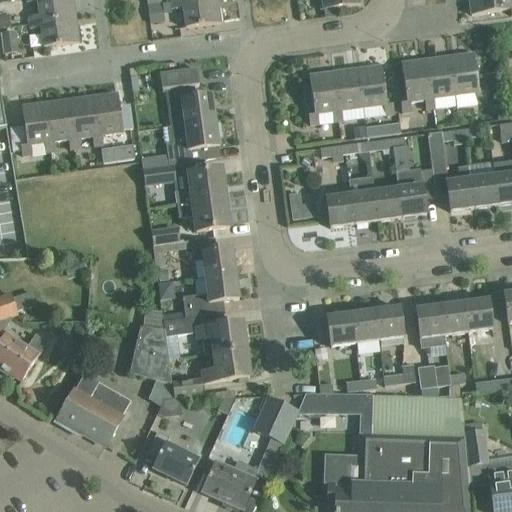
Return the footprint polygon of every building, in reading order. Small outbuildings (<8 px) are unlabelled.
[(24,0),(25,1),(26,4),(37,3),(38,16),(39,23),(75,18),(72,0),(24,0)] [(160,0),(146,0),(148,10),(161,8),(160,0)] [(180,0),(169,0),(170,5),(171,11),(182,9),(184,30),(221,25),(217,0),(205,0),(181,3),(180,0)] [(321,0),(323,10),(320,11),(320,12),(360,6),(359,0),(321,0)] [(468,0),(471,17),(510,12),(511,18),(511,17),(511,8),(510,9),(509,5),(508,0),(468,0)] [(161,8),(148,10),(150,25),(164,23),(161,8)] [(9,16),(0,16),(0,30),(11,29),(11,27),(10,22),(9,16)] [(38,16),(27,17),(28,24),(29,29),(41,28),(43,49),(79,44),(75,18),(39,23),(38,16)] [(14,34),(2,36),(5,56),(17,54),(14,34)] [(474,56),(449,59),(455,98),(475,96),(476,105),(486,104),(485,94),(479,95),(476,76),(474,56)] [(449,59),(425,62),(432,111),(435,111),(433,101),(455,98),(449,59)] [(406,104),(400,105),(401,115),(410,113),(409,104),(424,102),(425,112),(432,111),(425,62),(401,65),(406,104)] [(381,68),(357,71),(362,110),(382,108),(383,117),(393,116),(392,106),(387,107),(384,88),(381,68)] [(196,71),(160,76),(161,93),(164,93),(170,130),(215,124),(211,97),(196,99),(194,88),(199,88),(196,71)] [(357,71),(333,74),(340,123),(342,123),(341,113),(362,110),(357,71)] [(314,117),(308,118),(310,127),(318,126),(317,117),(331,115),(332,124),(340,123),(333,74),(309,78),(314,117)] [(137,79),(130,80),(130,82),(131,91),(132,94),(139,93),(137,79)] [(99,137),(92,138),(93,149),(100,148),(102,148),(101,138),(103,138),(123,135),(118,96),(94,99),(99,137)] [(75,141),(68,142),(69,152),(76,151),(78,151),(77,140),(92,138),(99,137),(94,99),(70,102),(75,141)] [(51,145),(44,146),(45,156),(52,155),(55,154),(54,144),(68,142),(75,141),(70,102),(45,105),(51,145)] [(24,129),(10,130),(13,153),(21,152),(22,159),(31,158),(30,147),(44,146),(51,145),(45,105),(21,109),(24,129)] [(511,107),(496,109),(498,122),(511,120),(511,107)] [(167,159),(152,161),(154,172),(172,170),(185,168),(204,165),(202,151),(218,149),(215,124),(170,130),(167,130),(169,147),(166,147),(167,159)] [(400,125),(391,127),(392,136),(402,135),(400,125)] [(511,130),(511,125),(499,127),(501,145),(511,143),(511,130)] [(375,129),(367,130),(368,140),(376,139),(375,129)] [(477,129),(464,131),(465,141),(478,140),(477,129)] [(430,139),(427,140),(431,168),(445,166),(442,144),(452,143),(453,148),(466,146),(465,141),(464,131),(429,136),(430,139)] [(403,140),(391,141),(392,151),(404,150),(403,140)] [(391,141),(367,144),(368,154),(392,151),(391,141)] [(367,144),(342,148),(343,157),(368,154),(367,144)] [(134,146),(120,148),(122,163),(136,162),(134,146)] [(342,148),(319,151),(321,160),(332,158),(343,157),(342,148)] [(445,166),(431,168),(431,170),(435,199),(448,197),(448,198),(450,214),(474,211),(468,168),(458,171),(460,182),(447,184),(445,166)] [(471,180),(468,168),(474,211),(498,207),(494,177),(471,180)] [(154,172),(143,174),(145,189),(173,186),(174,185),(173,181),(172,170),(154,172)] [(420,172),(396,175),(398,190),(402,220),(426,217),(424,201),(435,199),(431,170),(420,172)] [(189,192),(174,194),(176,207),(225,200),(221,171),(201,174),(187,176),(189,192)] [(511,174),(494,177),(498,207),(511,205),(511,174)] [(368,180),(348,183),(350,197),(354,227),(378,224),(374,194),(372,179),(368,180)] [(398,190),(374,194),(378,224),(402,220),(398,190)] [(350,197),(326,200),(330,230),(354,227),(350,197)] [(225,200),(176,207),(178,220),(193,218),(195,234),(209,232),(229,230),(225,200)] [(180,230),(151,235),(153,249),(182,244),(180,230)] [(182,244),(153,249),(154,256),(164,254),(192,250),(194,264),(196,280),(206,279),(235,275),(232,250),(216,252),(214,240),(195,243),(191,243),(182,244)] [(251,301),(244,247),(233,249),(241,302),(251,301)] [(82,260),(63,266),(69,282),(88,275),(82,260)] [(198,297),(182,299),(184,314),(184,321),(190,320),(225,315),(223,304),(239,301),(235,275),(206,279),(208,295),(198,297)] [(173,284),(158,286),(160,303),(175,300),(173,284)] [(75,303),(75,305),(86,305),(87,287),(75,286),(75,293),(75,303)] [(30,294),(12,300),(16,313),(34,307),(30,294)] [(511,294),(503,296),(506,315),(507,326),(511,324),(511,294)] [(11,296),(0,299),(0,321),(13,317),(17,315),(16,313),(12,300),(11,296)] [(488,302),(464,305),(468,335),(492,332),(491,321),(488,302)] [(464,305),(440,308),(444,337),(445,348),(446,348),(445,338),(452,337),(468,335),(464,305)] [(440,308),(416,311),(418,331),(419,337),(420,341),(421,351),(445,348),(444,337),(440,308)] [(399,309),(375,313),(378,337),(379,343),(403,340),(402,329),(399,309)] [(375,313),(351,316),(353,337),(355,346),(379,343),(378,337),(375,313)] [(351,316),(326,319),(329,337),(330,349),(350,346),(355,346),(353,337),(351,316)] [(0,321),(0,336),(13,317),(0,321)] [(184,321),(163,323),(165,339),(174,338),(182,337),(192,335),(190,320),(184,321)] [(222,327),(196,330),(197,342),(202,341),(204,357),(213,356),(245,352),(242,324),(222,327)] [(135,350),(129,375),(155,383),(156,383),(172,387),(171,385),(168,361),(165,339),(164,332),(140,329),(135,350)] [(0,342),(0,370),(21,384),(47,344),(36,337),(28,349),(6,334),(4,337),(0,342)] [(215,371),(202,373),(203,384),(203,386),(229,382),(249,380),(245,352),(213,356),(215,371)] [(333,364),(316,366),(320,394),(336,392),(333,364)] [(434,368),(417,370),(420,392),(451,388),(451,387),(449,378),(449,377),(435,379),(434,369),(434,368)] [(57,421),(55,425),(79,438),(81,435),(105,449),(106,448),(115,431),(123,419),(121,418),(129,404),(114,395),(106,409),(90,400),(98,386),(99,386),(99,385),(98,384),(95,383),(84,377),(84,376),(75,392),(74,391),(67,404),(57,421)] [(464,376),(449,378),(451,387),(461,386),(466,386),(464,376)] [(403,379),(383,381),(384,391),(404,389),(403,379)] [(511,380),(494,383),(475,386),(476,395),(507,392),(511,391),(511,380)] [(181,383),(171,385),(172,387),(173,400),(201,396),(200,385),(199,381),(181,383)] [(370,382),(361,383),(362,393),(377,392),(376,381),(370,382)] [(361,383),(346,385),(347,395),(362,393),(361,383)] [(298,413),(297,416),(361,416),(360,443),(360,460),(326,459),(326,463),(326,485),(330,485),(330,489),(328,489),(327,509),(335,509),(334,511),(380,511),(382,433),(371,433),(371,399),(371,396),(305,396),(298,413)] [(371,399),(371,433),(382,433),(380,511),(470,511),(464,436),(463,426),(461,401),(371,399)] [(222,401),(218,412),(227,416),(234,400),(222,401)] [(267,400),(253,433),(271,441),(284,447),(297,416),(298,413),(267,400)] [(217,412),(208,431),(209,432),(218,436),(227,416),(218,412),(217,412)] [(481,423),(467,425),(473,466),(486,464),(481,423)] [(155,437),(147,455),(157,460),(152,471),(186,488),(195,470),(201,457),(181,448),(180,451),(167,445),(170,439),(157,433),(155,437)] [(215,465),(202,495),(240,511),(242,511),(255,482),(253,482),(255,477),(257,472),(237,463),(233,473),(215,465)] [(511,511),(511,467),(499,469),(487,471),(490,487),(491,498),(493,511),(511,511)]
